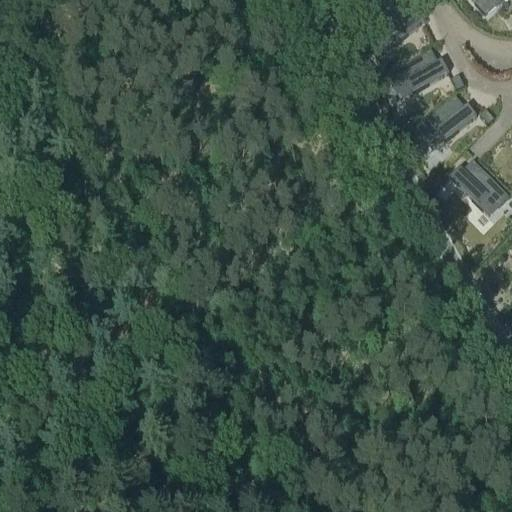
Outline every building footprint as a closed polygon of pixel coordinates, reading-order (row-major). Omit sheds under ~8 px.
[(467,0),(475,8),(483,0),(486,0),(495,9),(505,1),(504,0),(467,0)] [(399,14),(364,40),(372,50),(384,41),(392,52),(424,28),(416,17),(407,24),(399,14)] [(422,58),(386,78),(393,90),(406,83),(413,95),(448,76),(441,64),(429,71),(422,58)] [(451,83),(456,94),(463,90),(458,79),(451,83)] [(447,107),(415,131),(423,143),(435,134),(444,145),(476,121),(467,110),(456,118),(447,107)] [(485,115),(479,121),(487,130),(493,124),(485,115)] [(460,173),(450,183),(477,211),(487,202),(498,212),(507,203),(477,172),(468,181),(460,173)] [(438,180),(429,189),(435,195),(444,186),(438,180)]
